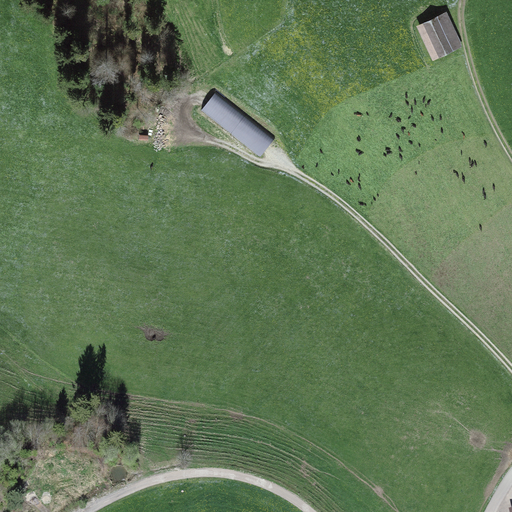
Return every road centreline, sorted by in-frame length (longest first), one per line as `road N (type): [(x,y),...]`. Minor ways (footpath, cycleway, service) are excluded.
road 1 (track): [(183,109),(190,131),(287,168),(341,201),(511,368)]
road 2 (track): [(86,511),(147,482),(199,472),(267,485),(309,511)]
road 3 (track): [(511,163),(472,74),(463,0)]
